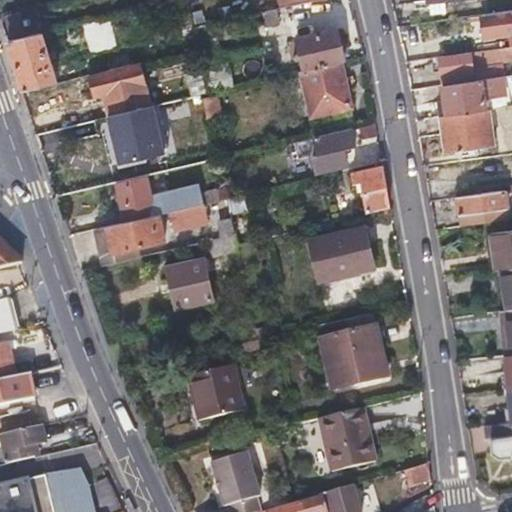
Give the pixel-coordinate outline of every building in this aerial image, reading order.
[(325,0),(291,8),(293,17),(295,25),(333,17),(329,0),(325,0)] [(261,11),(263,18),(265,25),(275,22),(272,9),(261,11)] [(511,11),(480,15),(481,26),(483,37),(511,33),(511,35),(511,11)] [(3,19),(7,37),(21,33),(17,15),(3,19)] [(195,51),(215,47),(210,25),(190,30),(195,51)] [(299,62),(302,72),(340,63),(345,62),(338,30),(294,40),(297,54),(290,56),(293,64),(299,62)] [(36,33),(19,37),(3,41),(21,89),(53,82),(36,33)] [(109,48),(114,69),(117,68),(130,65),(125,44),(109,48)] [(448,84),(474,81),(472,66),(511,60),(511,44),(438,56),(442,85),(448,84)] [(219,64),(215,47),(195,51),(205,94),(231,88),(225,62),(219,64)] [(340,63),(302,72),(301,72),(312,116),(350,106),(340,63)] [(109,117),(149,107),(138,64),(130,65),(117,68),(118,70),(89,76),(94,96),(107,93),(108,99),(104,100),(109,117)] [(502,77),(474,81),(448,84),(442,85),(441,85),(445,115),(486,110),(484,97),(504,94),(502,77)] [(206,119),(212,118),(218,117),(213,98),(202,101),(206,119)] [(152,107),(149,107),(109,117),(120,163),(163,153),(152,107)] [(488,109),(486,110),(445,115),(442,116),(438,116),(444,155),(494,147),(488,109)] [(317,171),(328,168),(340,165),(339,162),(345,160),(342,149),(354,147),(350,129),(314,137),(318,155),(314,156),(317,171)] [(381,160),(381,157),(380,155),(356,161),(357,166),(381,160)] [(382,166),(367,169),(353,173),(356,183),(361,182),(368,212),(389,207),(382,166)] [(152,210),(144,177),(115,183),(125,221),(157,214),(169,211),(202,203),(221,199),(218,190),(200,194),(197,184),(156,194),(159,208),(152,210)] [(247,209),(243,194),(227,197),(231,213),(247,209)] [(452,200),(453,209),(454,217),(459,217),(461,227),(506,222),(502,194),(452,200)] [(169,211),(171,220),(172,228),(206,220),(202,203),(169,211)] [(125,221),(94,229),(102,263),(137,255),(134,245),(162,239),(157,214),(125,221)] [(236,233),(233,222),(231,215),(217,219),(221,236),(236,233)] [(249,219),(233,222),(236,233),(239,246),(255,242),(249,219)] [(310,240),(315,261),(321,282),(375,268),(365,226),(310,240)] [(493,271),(500,270),(511,268),(511,230),(489,234),(493,271)] [(0,266),(21,262),(0,241),(0,266)] [(167,268),(172,289),(176,309),(211,300),(201,260),(167,268)] [(511,268),(500,270),(505,310),(511,308),(511,268)] [(0,292),(0,331),(17,328),(7,291),(0,292)] [(504,333),(508,357),(511,356),(511,308),(505,310),(495,311),(499,334),(504,333)] [(262,319),(260,310),(245,313),(247,323),(262,319)] [(221,319),(223,323),(224,328),(247,323),(245,313),(221,319)] [(318,336),(324,360),(330,385),(379,374),(367,324),(318,336)] [(504,333),(499,334),(501,357),(508,357),(504,333)] [(0,344),(0,378),(14,376),(6,343),(0,344)] [(501,357),(505,391),(511,390),(511,356),(508,357),(501,357)] [(184,371),(189,393),(195,415),(239,406),(228,361),(184,371)] [(0,403),(1,403),(33,396),(28,373),(14,376),(0,378),(0,403)] [(319,419),(325,445),(332,471),(374,459),(361,407),(319,419)] [(511,421),(509,422),(466,427),(468,441),(487,439),(489,454),(496,460),(511,458),(511,421)] [(30,446),(37,443),(45,441),(40,423),(0,432),(0,435),(6,463),(33,457),(30,446)] [(257,511),(258,511),(262,511),(257,496),(262,495),(248,450),(209,462),(222,506),(227,505),(229,511),(257,511)] [(427,461),(415,465),(403,468),(408,485),(429,479),(427,461)] [(87,511),(78,472),(0,487),(0,511),(87,511)] [(353,511),(346,486),(321,493),(321,495),(326,511),(353,511)] [(326,511),(321,495),(270,511),(326,511)]
